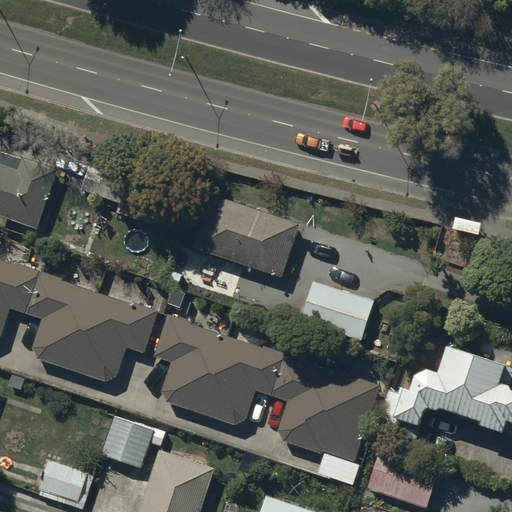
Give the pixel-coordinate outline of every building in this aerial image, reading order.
[(22,175),(0,167),(0,219),(37,233),(58,173),(26,162),(22,175)] [(141,185),(91,171),(83,194),(124,208),(120,218),(129,221),(141,185)] [(299,229),(212,200),(195,254),(283,281),(299,229)] [(28,319),(43,276),(25,270),(24,274),(0,266),(0,343),(2,342),(12,313),(28,319)] [(43,276),(28,319),(44,324),(34,352),(40,364),(106,386),(119,381),(128,352),(145,358),(158,315),(135,307),(134,311),(61,287),(63,282),(43,276)] [(375,307),(316,287),(304,326),(363,346),(375,307)] [(274,401),(288,360),(191,330),(192,326),(170,319),(156,361),(174,366),(164,397),(168,406),(236,430),(249,424),(257,395),(274,401)] [(398,386),(388,383),(371,430),(412,444),(425,407),(437,412),(438,408),(481,422),(480,425),(503,432),(507,421),(511,423),(511,391),(507,390),(511,375),(511,362),(507,361),(506,366),(449,348),(440,375),(429,372),(416,377),(411,391),(404,388),(405,386),(399,383),(398,386)] [(288,360),(274,401),(289,406),(281,435),(286,446),(324,459),(325,456),(354,466),(358,464),(381,390),(288,360)] [(156,437),(117,421),(103,458),(141,472),(150,446),(162,450),(167,436),(158,432),(156,437)] [(171,460),(161,457),(143,511),(201,511),(214,474),(179,463),(181,457),(173,454),(171,460)] [(439,474),(382,454),(370,493),(427,511),(439,474)] [(360,470),(326,459),(321,479),(354,490),(360,470)] [(88,479),(50,466),(48,473),(42,472),(37,487),(43,489),(42,493),(80,505),(88,479)] [(297,511),(269,503),(266,511),(297,511)]
